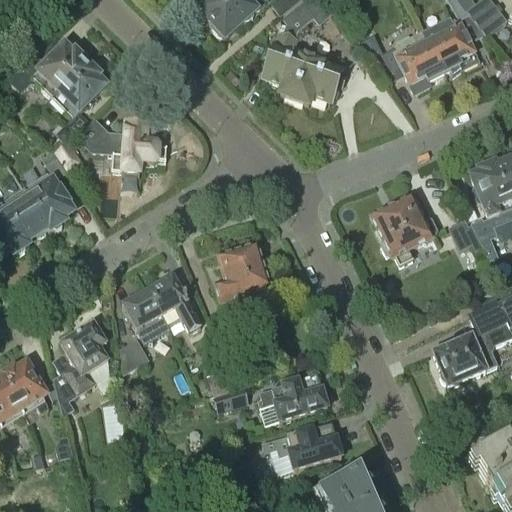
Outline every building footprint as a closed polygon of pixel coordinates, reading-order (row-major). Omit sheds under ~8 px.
[(214,0),(196,16),(223,46),(265,7),(258,0),(214,0)] [(283,0),(270,11),(279,22),(306,0),(283,0)] [(285,79),(281,91),(282,92),(279,101),(308,112),(311,102),(332,110),(339,92),(342,94),(345,84),(342,83),(344,78),(294,59),(298,47),(297,47),(299,35),(312,24),(318,31),(333,19),(317,0),(309,0),(291,15),(302,27),(296,32),(288,57),(287,57),(281,74),(285,75),(284,79),(285,79)] [(456,4),(452,0),(440,0),(459,25),(467,21),(464,17),(456,4)] [(473,11),(464,0),(462,0),(456,4),(464,17),(473,11)] [(485,43),(506,27),(486,1),(473,11),(464,17),(467,21),(485,43)] [(302,27),(291,15),(280,24),(285,30),(284,31),(280,42),(279,41),(263,85),(281,91),(285,79),(284,79),(285,75),(281,74),(287,57),(288,57),(296,32),(302,27)] [(459,32),(456,26),(451,29),(448,24),(421,37),(443,79),(458,71),(461,76),(477,67),(459,32)] [(353,30),(352,41),(361,43),(363,31),(353,30)] [(443,79),(421,37),(394,51),(395,52),(382,59),(372,41),(357,49),(378,75),(395,66),(413,100),(429,91),(427,87),(443,79)] [(51,104),(86,69),(73,57),(72,59),(63,51),(44,70),(35,61),(9,87),(20,98),(32,85),(51,104)] [(99,82),(86,69),(51,104),(71,124),(66,130),(54,140),(66,151),(76,140),(77,141),(92,126),(82,115),(105,92),(97,84),(99,82)] [(94,124),(92,126),(77,141),(74,144),(90,159),(112,161),(110,177),(121,178),(121,180),(138,181),(139,169),(153,170),(156,167),(164,168),(165,154),(157,154),(157,153),(154,150),(149,150),(149,149),(151,130),(142,120),(133,120),(125,125),(124,139),(107,138),(94,124)] [(511,164),(495,172),(494,172),(511,214),(511,164)] [(511,214),(494,172),(495,172),(493,169),(477,176),(478,179),(469,183),(487,225),(482,227),(481,225),(470,230),(481,256),(490,252),(487,245),(493,243),(490,234),(511,224),(511,220),(510,216),(511,214)] [(23,195),(50,237),(64,228),(62,225),(72,219),(67,210),(68,209),(59,196),(58,196),(47,179),(23,195)] [(50,237),(23,195),(0,209),(0,211),(27,253),(28,252),(26,249),(47,235),(49,238),(50,237)] [(398,272),(412,265),(407,256),(429,245),(429,244),(435,241),(437,238),(431,225),(427,224),(421,228),(418,222),(423,220),(415,203),(410,206),(410,205),(371,225),(381,246),(378,252),(384,262),(388,263),(389,265),(394,263),(398,272)] [(27,253),(0,211),(0,263),(1,265),(10,259),(12,262),(27,253)] [(461,226),(446,234),(458,257),(473,249),(461,226)] [(217,259),(218,265),(226,290),(215,294),(220,310),(248,301),(256,305),(266,302),(268,295),(255,253),(232,260),(230,255),(217,259)] [(172,282),(146,297),(161,324),(175,317),(187,339),(199,332),(187,310),(188,310),(172,282)] [(508,336),(508,335),(511,333),(511,292),(468,313),(472,322),(468,324),(477,342),(477,343),(505,330),(508,336)] [(161,324),(146,297),(119,311),(135,339),(135,338),(141,348),(153,341),(148,332),(161,324)] [(67,406),(94,389),(88,379),(107,367),(99,354),(105,350),(92,329),(58,351),(65,362),(55,369),(62,380),(52,386),(61,422),(72,415),(67,406)] [(477,343),(477,342),(459,350),(458,348),(442,355),(443,356),(432,362),(447,394),(484,377),(484,378),(497,372),(489,355),(511,344),(508,335),(508,336),(505,330),(477,343)] [(148,367),(136,345),(125,351),(137,373),(148,367)] [(225,375),(232,396),(275,380),(264,349),(253,353),(257,364),(225,375)] [(225,375),(207,382),(215,402),(232,396),(225,375)] [(3,389),(23,421),(35,414),(40,421),(47,416),(24,376),(18,380),(16,378),(5,385),(6,387),(3,389)] [(316,381),(258,398),(268,432),(278,429),(326,415),(316,381)] [(23,421),(3,389),(0,390),(0,429),(2,434),(23,421)] [(216,420),(247,411),(243,395),(212,404),(216,420)] [(340,464),(331,434),(330,430),(260,450),(263,460),(268,458),(275,482),(292,477),(292,478),(340,464)] [(511,511),(511,451),(507,443),(471,465),(491,499),(493,497),(501,511),(511,511)] [(68,463),(65,450),(54,453),(57,466),(68,463)] [(44,473),(39,460),(29,463),(33,475),(44,473)] [(368,511),(356,484),(321,505),(323,511),(368,511)]
